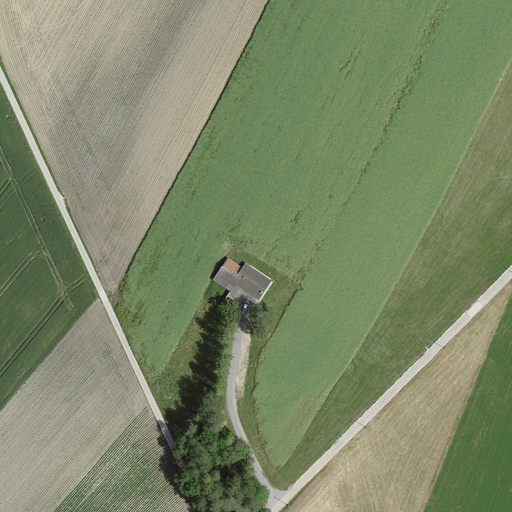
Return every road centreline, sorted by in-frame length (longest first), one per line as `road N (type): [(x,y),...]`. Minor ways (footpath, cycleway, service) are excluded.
road 1 (track): [(205,511),(0,71)]
road 2 (track): [(270,511),(511,271)]
road 3 (track): [(242,295),(233,405),(278,504)]
